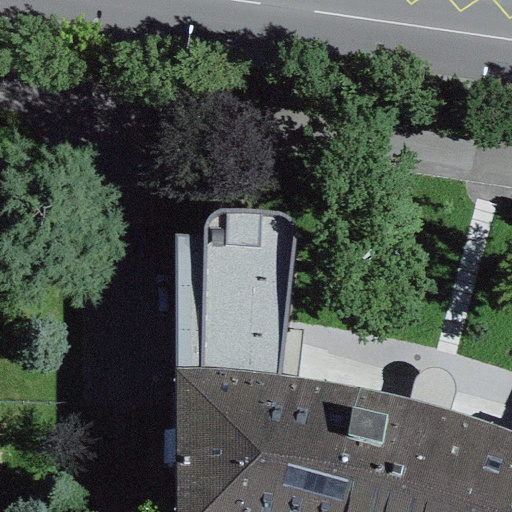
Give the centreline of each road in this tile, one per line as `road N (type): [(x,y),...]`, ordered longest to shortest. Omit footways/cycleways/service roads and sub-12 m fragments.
road 1 (residential): [(0,98),(511,169)]
road 2 (tertiary): [(214,0),(511,43)]
